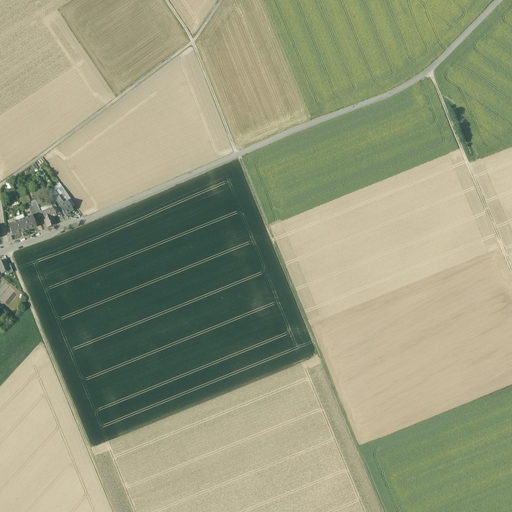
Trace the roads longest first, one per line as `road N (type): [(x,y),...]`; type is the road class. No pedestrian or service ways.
road 1 (tertiary): [(7,249),(388,94),(429,70),(499,0)]
road 2 (track): [(164,0),(192,42),(383,511)]
road 3 (track): [(220,0),(192,42),(0,186)]
road 4 (track): [(7,249),(114,511)]
road 5 (track): [(429,70),(511,274)]
